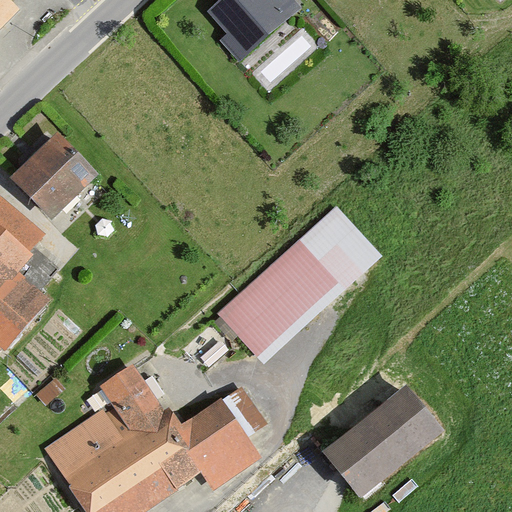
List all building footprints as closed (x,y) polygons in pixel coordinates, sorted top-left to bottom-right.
[(0,0),(0,40),(24,16),(7,0),(0,0)] [(293,0),(229,0),(213,14),(234,38),(226,45),(242,63),(302,10),(293,0)] [(63,140),(15,184),(58,230),(106,186),(63,140)] [(0,352),(4,357),(47,306),(17,281),(32,263),(26,258),(42,238),(0,202),(0,352)] [(339,209),(220,316),(269,370),(371,278),(387,263),(339,209)] [(111,403),(45,449),(70,485),(68,486),(86,511),(143,511),(200,473),(214,491),(262,457),(248,437),(267,424),(241,387),(222,399),(221,397),(182,424),(169,407),(165,410),(132,364),(116,374),(99,386),(111,403)] [(405,396),(327,459),(363,504),(441,441),(405,396)]
